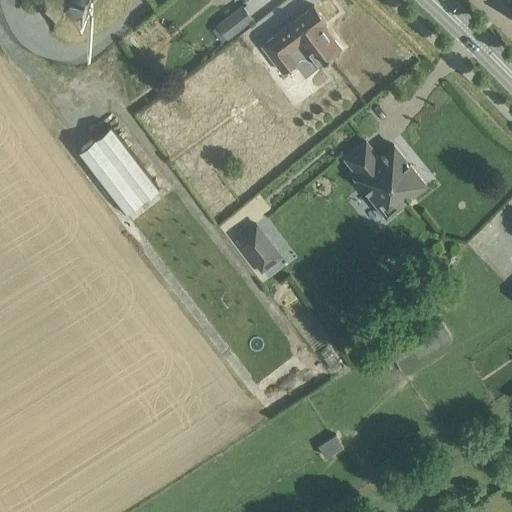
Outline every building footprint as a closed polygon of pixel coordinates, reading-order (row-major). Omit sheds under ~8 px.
[(242,5),(212,29),(221,40),(252,17),(242,5)] [(325,31),(321,25),(327,21),(314,5),(263,44),(283,72),(298,60),(291,51),(299,45),(306,54),(307,52),(317,65),(341,47),(328,29),(325,31)] [(111,124),(77,150),(125,213),(127,211),(143,233),(175,209),(158,187),(159,186),(111,124)] [(346,157),(359,173),(355,176),(376,200),(379,198),(399,200),(401,203),(426,183),(394,144),(379,156),(366,141),(346,157)] [(257,224),(238,238),(247,251),(267,236),(257,224)] [(391,351),(401,367),(451,335),(441,318),(391,351)] [(319,445),(327,458),(344,447),(336,434),(319,445)]
